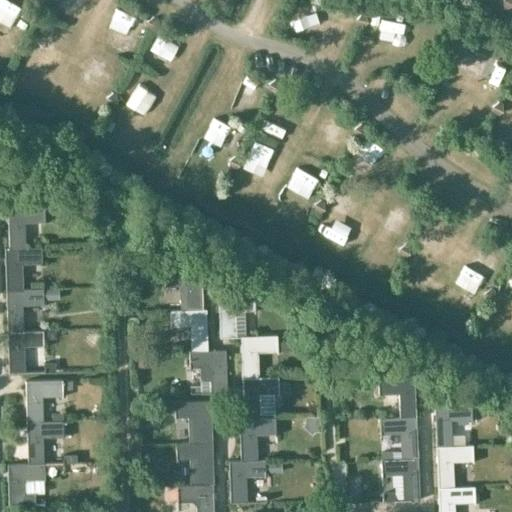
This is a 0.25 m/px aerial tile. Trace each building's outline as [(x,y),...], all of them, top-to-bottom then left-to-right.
[(148,20),(146,25),(149,29),(155,29),(157,24),(154,19),(148,20)] [(15,46),(13,51),(16,55),(22,55),(24,50),(21,45),(15,46)] [(106,96),(104,101),(107,106),(113,105),(115,100),(112,95),(106,96)] [(7,207),(8,249),(8,250),(24,249),(24,248),(23,223),(43,222),(43,206),(7,207)] [(24,248),(24,249),(8,250),(8,249),(4,249),(6,291),(21,291),(21,290),(20,264),(41,264),(40,247),(24,248)] [(201,268),(165,269),(165,285),(178,285),(179,310),(187,309),(187,311),(203,311),(202,309),(201,268)] [(21,290),(21,291),(6,291),(7,332),(22,332),(22,331),(21,305),(43,304),(42,289),(21,290)] [(234,338),(233,311),(254,311),(253,294),(218,295),(219,338),(234,338)] [(202,309),(203,311),(187,311),(187,309),(179,310),(169,310),(170,326),(191,325),(192,351),(192,352),(206,352),(206,351),(205,309),(202,309)] [(44,346),(43,330),(22,331),(22,332),(7,332),(9,374),(24,374),(23,347),(44,346)] [(276,335),(240,337),(241,379),(257,378),(257,377),(256,352),(277,351),(276,335)] [(192,351),(188,351),(189,368),(198,368),(199,381),(209,380),(209,394),(226,393),(224,350),(206,351),(206,352),(192,352),(192,351)] [(399,392),(400,417),(400,418),(415,417),(413,375),(377,377),(378,393),(399,392)] [(241,379),(243,419),(243,420),(258,420),(258,419),(257,394),(278,393),(277,376),(257,377),(257,378),(241,379)] [(42,424),(42,422),(41,397),(62,397),(61,381),(25,382),(26,424),(42,424)] [(210,401),(175,403),(175,419),(187,418),(188,444),(211,443),(210,401)] [(451,420),(471,419),(470,404),(434,405),(435,448),(452,447),(452,446),(451,420)] [(400,433),(401,459),(401,460),(417,459),(415,417),(400,418),(400,417),(379,418),(379,434),(400,433)] [(238,419),(240,461),(240,462),(256,461),(256,460),(255,434),(276,433),(275,418),(258,419),(258,420),(243,420),(243,419),(238,419)] [(26,424),(27,464),(27,466),(44,465),(43,438),(63,438),(62,422),(42,422),(42,424),(26,424)] [(188,444),(176,444),(176,461),(189,461),(189,485),(197,485),(197,486),(212,486),(211,443),(188,444)] [(472,445),(452,446),(452,447),(435,448),(437,489),(453,488),(453,487),(452,461),(472,460),(472,445)] [(417,459),(401,460),(401,459),(381,459),(381,476),(402,475),(403,501),(419,501),(417,459)] [(256,461),(240,462),(240,461),(228,461),(229,503),(246,503),(244,476),(265,475),(265,460),(256,460),(256,461)] [(44,480),(44,465),(27,466),(27,464),(7,465),(8,508),(25,507),(24,481),(44,480)] [(197,511),(213,511),(212,486),(197,486),(197,485),(189,485),(177,486),(177,503),(198,502),(197,511)] [(474,486),(453,487),(453,488),(437,489),(437,511),(454,511),(454,502),(474,501),(474,486)]
